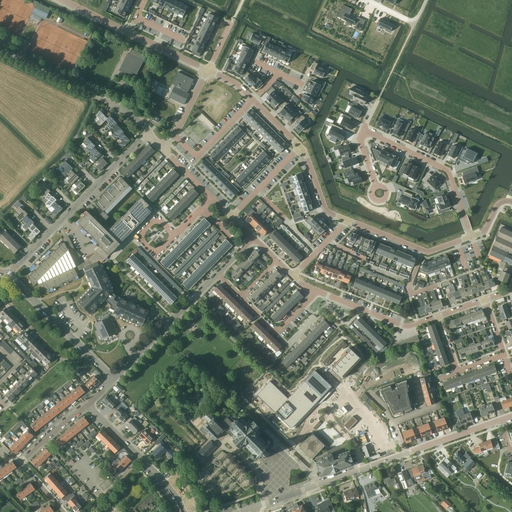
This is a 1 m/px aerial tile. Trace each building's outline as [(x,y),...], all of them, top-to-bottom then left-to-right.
[(34,0),(33,3),(37,5),(33,13),(45,19),(47,14),(50,9),(38,4),(39,2),(34,0)] [(160,0),(158,6),(162,9),(164,7),(166,0),(160,0)] [(166,0),(164,7),(168,9),(172,0),(166,0)] [(173,0),(172,0),(168,9),(173,12),(178,2),(173,0)] [(119,2),(116,7),(127,12),(129,7),(119,2)] [(178,2),(173,12),(178,14),(183,4),(178,2)] [(183,4),(178,14),(183,16),(185,12),(186,13),(187,9),(186,9),(188,7),(183,4)] [(344,10),(340,18),(342,19),(346,21),(345,24),(349,26),(351,23),(354,25),(356,25),(354,28),(360,31),(363,25),(358,22),(359,20),(357,19),(356,19),(349,15),(352,9),(343,5),(341,9),(344,10)] [(116,7),(114,12),(124,17),(127,12),(116,7)] [(210,14),(207,19),(216,23),(218,18),(210,14)] [(365,21),(357,17),(356,19),(359,20),(358,22),(363,25),(365,21)] [(381,18),(377,25),(390,32),(394,24),(381,18)] [(207,19),(205,23),(214,27),(216,23),(207,19)] [(203,22),(201,27),(212,32),(214,27),(205,23),(203,22)] [(201,27),(199,31),(210,36),(212,32),(201,27)] [(197,35),(199,36),(207,40),(210,36),(199,31),(197,35)] [(252,33),(249,40),(260,45),(261,43),(263,44),(266,37),(263,35),(261,38),(252,33)] [(199,36),(197,40),(205,45),(207,40),(199,36)] [(197,40),(195,45),(203,49),(205,45),(197,40)] [(267,43),(263,51),(268,54),(272,45),(267,43)] [(195,45),(192,50),(201,54),(203,49),(195,45)] [(272,45),(268,54),(273,56),(277,48),(272,45)] [(243,46),(240,51),(241,51),(242,51),(251,56),(253,51),(243,46)] [(277,48),(273,56),(278,58),(282,50),(277,48)] [(146,56),(131,49),(129,54),(127,53),(119,71),(125,74),(126,73),(135,77),(146,56)] [(282,50),(278,58),(282,61),(286,52),(282,50)] [(241,51),(239,56),(240,56),(249,60),(251,56),(242,51),(241,51)] [(286,52),(282,61),(288,63),(292,55),(286,52)] [(240,56),(238,61),(247,65),(249,60),(240,56)] [(236,65),(244,70),(247,65),(238,61),(236,65)] [(315,62),(311,69),(314,71),(313,73),(323,78),(327,71),(317,66),(318,64),(315,62)] [(234,64),(231,70),(242,75),(244,70),(236,65),(234,64)] [(188,92),(194,80),(178,72),(172,84),(175,85),(169,97),(184,105),(189,94),(186,92),(186,91),(188,92)] [(248,72),(244,76),(246,78),(245,79),(251,84),(256,80),(248,72)] [(256,80),(251,84),(256,89),(257,88),(259,90),(263,85),(262,83),(257,78),(256,80)] [(311,81),(308,87),(318,91),(322,82),(316,80),(314,83),(311,81)] [(306,89),(305,92),(309,93),(308,96),(314,99),(318,91),(308,87),(307,86),(306,89)] [(353,86),(349,94),(355,97),(352,103),(357,106),(358,103),(363,106),(367,97),(363,95),(364,92),(353,86)] [(269,96),(266,99),(270,103),(278,95),(279,95),(280,95),(272,87),(267,93),(269,96)] [(289,102),(293,99),(292,98),(295,95),(293,93),(287,100),(289,102)] [(304,94),(301,100),(313,106),(316,100),(314,99),(308,96),(304,94)] [(278,95),(270,103),(275,108),(278,104),(280,106),(285,102),(279,95),(278,95)] [(282,108),(279,112),(280,113),(279,113),(282,116),(283,116),(284,117),(293,108),(288,103),(287,104),(285,102),(280,106),(282,108)] [(349,102),(345,111),(351,115),(351,116),(354,117),(355,117),(358,118),(362,112),(355,108),(357,106),(349,102)] [(293,108),(284,117),(289,121),(293,117),(295,120),(302,113),(299,111),(298,112),(293,108)] [(105,120),(107,118),(102,113),(104,111),(101,109),(95,115),(99,119),(95,123),(99,126),(105,120)] [(248,122),(256,114),(251,109),(243,117),(248,122)] [(111,129),(117,123),(112,118),(114,116),(111,114),(107,118),(105,120),(109,124),(105,127),(109,131),(111,129)] [(252,126),(260,117),(256,114),(248,122),(252,126)] [(343,118),(340,124),(351,129),(354,123),(348,120),(350,117),(343,114),(342,117),(343,118)] [(298,124),(295,128),(300,133),(309,123),(304,119),(305,118),(302,115),(296,122),(298,124)] [(382,115),(377,125),(380,126),(379,127),(383,129),(383,128),(387,130),(389,125),(391,126),(394,121),(382,115)] [(256,129),(264,121),(260,117),(252,126),(256,129)] [(405,125),(402,124),(404,121),(398,119),(395,125),(397,126),(393,133),(400,137),(403,130),(406,131),(408,126),(406,124),(405,125)] [(260,133),(268,125),(264,121),(256,129),(260,133)] [(116,140),(118,138),(124,132),(118,127),(120,125),(118,123),(117,123),(111,129),(115,133),(112,136),(116,140)] [(332,127),(328,134),(331,136),(329,140),(330,139),(335,142),(335,143),(337,138),(342,141),(346,134),(340,131),(341,128),(330,123),(329,126),(332,127)] [(263,137),(272,129),(268,125),(260,133),(263,137)] [(240,138),(245,133),(238,126),(233,131),(240,138)] [(411,128),(405,140),(412,143),(416,136),(419,138),(421,133),(411,128)] [(267,141),(275,133),(272,129),(263,137),(267,141)] [(124,132),(118,138),(122,141),(118,145),(122,148),(130,141),(125,136),(127,134),(124,131),(124,132)] [(236,143),(240,138),(233,131),(228,136),(236,143)] [(421,134),(418,140),(421,141),(419,144),(429,149),(436,136),(426,131),(424,136),(421,134)] [(271,145),(279,136),(275,133),(267,141),(271,145)] [(87,154),(89,152),(95,146),(90,141),(92,139),(89,136),(83,143),(87,147),(83,150),(87,154)] [(231,148),(236,143),(228,136),(224,140),(231,148)] [(275,148),(283,140),(279,136),(271,145),(275,148)] [(226,152),(231,148),(224,140),(219,145),(226,152)] [(280,153),(288,145),(283,140),(275,148),(280,153)] [(438,142),(433,153),(441,156),(444,150),(447,151),(449,145),(446,144),(446,145),(438,142)] [(95,160),(101,155),(96,150),(98,147),(96,145),(95,146),(89,152),(93,155),(90,159),(93,162),(95,160)] [(144,149),(150,155),(154,151),(148,145),(144,149)] [(222,157),(226,152),(219,145),(214,150),(222,157)] [(340,145),(333,147),(334,150),(338,149),(340,157),(351,153),(348,145),(341,147),(340,145)] [(453,145),(448,156),(454,159),(458,151),(460,152),(463,148),(460,146),(459,148),(453,145)] [(372,148),(376,160),(377,160),(378,156),(389,161),(387,165),(392,154),(392,155),(381,150),(380,152),(372,148)] [(463,149),(458,159),(465,163),(466,160),(469,162),(472,163),(476,156),(477,154),(477,153),(472,151),(467,149),(466,150),(463,149)] [(140,154),(139,154),(145,160),(145,159),(149,155),(144,150),(140,154)] [(217,162),(222,157),(214,150),(210,155),(217,162)] [(266,163),(271,158),(264,151),(259,156),(266,163)] [(100,171),(107,164),(102,158),(104,156),(102,154),(101,155),(95,160),(99,164),(96,167),(100,171)] [(139,154),(135,158),(141,164),(145,160),(139,154)] [(392,154),(387,165),(393,167),(392,169),(396,171),(400,162),(397,160),(398,157),(392,154)] [(262,168),(266,163),(259,156),(254,161),(262,168)] [(338,160),(342,170),(356,165),(353,158),(347,160),(345,157),(338,160)] [(135,158),(131,162),(137,168),(141,164),(135,158)] [(65,177),(67,174),(72,169),(67,164),(69,162),(67,159),(60,166),(64,169),(61,173),(65,177)] [(203,171),(210,164),(206,159),(199,166),(203,171)] [(257,173),(262,168),(254,161),(250,165),(257,173)] [(130,163),(126,167),(132,173),(136,169),(137,168),(131,162),(130,163)] [(403,165),(399,174),(402,175),(403,174),(408,176),(414,165),(408,162),(406,166),(403,165)] [(208,175),(215,168),(210,164),(203,171),(208,175)] [(252,177),(257,173),(250,165),(245,170),(252,177)] [(408,176),(408,177),(414,179),(413,181),(416,183),(420,174),(417,172),(419,168),(414,165),(408,176)] [(126,167),(122,172),(127,177),(132,173),(126,167)] [(463,176),(466,184),(469,183),(469,184),(473,182),(472,181),(478,180),(475,173),(479,172),(477,167),(467,170),(468,174),(463,176)] [(71,185),(73,183),(79,178),(73,172),(75,170),(73,168),(72,169),(67,174),(70,178),(67,181),(71,185)] [(213,180),(220,173),(215,168),(208,175),(213,180)] [(169,173),(175,179),(178,175),(173,170),(169,173)] [(248,182),(252,177),(245,170),(240,175),(248,182)] [(353,170),(343,173),(345,179),(347,178),(349,183),(352,181),(353,185),(362,182),(360,176),(358,177),(357,173),(354,174),(353,170)] [(429,172),(422,180),(433,191),(441,183),(436,179),(438,178),(433,174),(432,175),(429,172)] [(217,185),(224,177),(220,173),(213,180),(217,185)] [(293,183),(303,179),(301,173),(291,177),(293,183)] [(169,174),(164,178),(170,184),(174,179),(169,174)] [(243,187),(248,182),(240,175),(236,180),(243,187)] [(79,177),(79,178),(73,183),(77,187),(73,190),(78,194),(85,186),(80,181),(82,179),(79,177)] [(222,189),(229,182),(224,177),(217,185),(222,189)] [(127,190),(130,187),(121,178),(118,181),(119,183),(115,187),(114,185),(108,191),(109,193),(105,197),(104,196),(98,202),(99,203),(97,205),(97,206),(96,207),(96,209),(97,211),(98,213),(100,214),(106,220),(114,212),(110,207),(112,205),(113,206),(118,201),(117,200),(122,195),(123,196),(128,191),(127,190)] [(164,178),(160,183),(165,188),(167,186),(170,184),(164,178)] [(295,189),(305,186),(303,179),(293,183),(295,189)] [(42,199),(44,197),(50,191),(45,187),(47,184),(44,182),(38,188),(42,192),(38,196),(42,199)] [(227,194),(234,187),(229,182),(222,189),(227,194)] [(156,187),(155,187),(161,193),(161,192),(165,188),(160,183),(156,187)] [(297,195),(307,192),(305,186),(295,189),(297,195)] [(155,187),(151,192),(157,197),(161,193),(155,187)] [(232,199),(239,191),(234,187),(227,194),(232,199)] [(192,188),(188,193),(194,198),(198,194),(192,188)] [(50,191),(44,197),(48,201),(45,204),(49,208),(51,206),(56,200),(51,195),(53,193),(51,191),(50,191)] [(401,194),(397,202),(408,206),(407,207),(408,207),(411,198),(412,195),(404,191),(403,194),(401,194)] [(151,192),(147,196),(148,198),(152,202),(157,197),(151,192)] [(300,201),(309,198),(307,192),(297,195),(300,201)] [(442,192),(434,195),(435,198),(437,198),(439,204),(448,200),(446,194),(443,195),(442,192)] [(188,193),(184,197),(189,203),(193,198),(188,193)] [(184,197),(179,202),(185,207),(189,203),(184,197)] [(82,217),(77,223),(99,245),(100,246),(87,259),(87,261),(89,260),(91,265),(97,262),(99,260),(101,263),(109,255),(120,244),(120,243),(121,242),(151,212),(150,211),(152,209),(149,205),(141,198),(107,232),(86,211),(84,214),(83,213),(82,213),(81,214),(81,215),(81,216),(81,217),(82,217)] [(302,207),(312,204),(309,198),(300,201),(302,207)] [(411,198),(408,207),(415,210),(415,209),(416,210),(418,206),(416,205),(418,200),(411,198)] [(57,199),(56,200),(51,206),(54,209),(51,213),(55,217),(63,209),(57,204),(59,202),(57,199)] [(448,200),(439,204),(441,210),(439,211),(440,213),(448,211),(447,207),(450,206),(448,200)] [(179,202),(175,206),(180,212),(185,207),(179,202)] [(245,211),(248,213),(252,209),(255,206),(253,204),(245,211)] [(259,209),(256,213),(258,215),(262,212),(267,206),(264,204),(259,209)] [(304,214),(314,210),(312,204),(302,207),(304,214)] [(22,220),(28,214),(23,209),(24,207),(22,205),(16,211),(19,215),(16,218),(20,222),(22,220)] [(175,206),(170,211),(176,216),(180,212),(175,206)] [(248,216),(245,220),(250,224),(258,215),(256,213),(254,211),(252,209),(247,215),(248,216)] [(170,211),(166,215),(172,221),(176,216),(170,211)] [(26,230),(28,228),(34,223),(29,218),(31,216),(28,213),(28,214),(22,220),(26,223),(22,227),(26,230)] [(258,215),(250,224),(254,228),(260,222),(260,223),(262,220),(263,220),(262,219),(260,217),(258,215)] [(320,219),(316,215),(312,218),(310,216),(305,221),(312,227),(320,219)] [(204,218),(200,223),(205,228),(210,224),(204,218)] [(260,222),(254,228),(258,232),(264,226),(264,227),(265,225),(267,224),(266,224),(270,220),(268,218),(264,221),(265,222),(262,225),(260,223),(260,222)] [(315,232),(324,223),(320,219),(312,227),(311,228),(315,232)] [(34,222),(34,223),(28,228),(32,232),(29,235),(33,239),(40,232),(35,226),(37,224),(34,222)] [(200,223),(196,227),(201,233),(205,228),(200,223)] [(319,236),(328,227),(324,223),(315,232),(319,236)] [(264,226),(258,232),(263,236),(267,232),(268,234),(272,229),(270,227),(268,227),(266,229),(264,227),(264,226)] [(196,227),(191,232),(197,237),(201,233),(196,227)] [(497,236),(511,243),(511,232),(501,227),(497,236)] [(1,233),(0,232),(0,238),(15,253),(21,247),(4,229),(1,233)] [(274,241),(279,236),(275,231),(269,236),(274,241)] [(191,232),(187,236),(192,241),(197,237),(191,232)] [(352,232),(348,243),(353,245),(354,243),(357,235),(352,232)] [(28,276),(33,287),(37,283),(42,287),(44,286),(47,292),(50,290),(50,289),(55,287),(56,288),(63,284),(62,283),(68,281),(68,282),(76,278),(75,277),(78,276),(76,272),(84,268),(85,271),(99,265),(97,262),(91,265),(89,260),(87,261),(82,263),(79,257),(69,236),(62,239),(64,242),(62,243),(61,241),(31,271),(31,272),(32,272),(28,276)] [(187,236),(183,240),(188,246),(192,241),(187,236)] [(278,245),(284,240),(279,236),(274,241),(278,245)] [(511,243),(497,236),(497,237),(493,246),(511,254),(511,243)] [(363,246),(362,249),(366,251),(371,240),(366,238),(363,246)] [(224,242),(222,245),(227,250),(232,245),(226,240),(225,239),(223,241),(224,242)] [(183,240),(178,245),(184,250),(188,246),(183,240)] [(283,250),(288,244),(284,240),(278,245),(283,250)] [(371,240),(366,251),(372,253),(376,242),(371,240)] [(381,255),(385,246),(379,243),(376,253),(381,255)] [(287,254),(293,249),(288,244),(283,250),(287,254)] [(178,245),(174,249),(180,254),(184,250),(178,245)] [(222,245),(218,249),(223,254),(227,250),(222,245)] [(386,257),(390,248),(385,246),(381,255),(386,257)] [(511,254),(493,246),(489,255),(511,265),(511,254)] [(391,260),(395,250),(390,248),(386,257),(391,260)] [(170,253),(170,254),(175,259),(180,254),(174,249),(170,253)] [(218,249),(213,253),(219,258),(223,254),(218,249)] [(292,258),(297,253),(293,249),(287,254),(292,258)] [(261,264),(264,267),(266,265),(263,262),(258,257),(260,255),(255,250),(250,254),(256,259),(261,264)] [(397,262),(401,252),(395,250),(391,260),(397,262)] [(402,264),(406,254),(401,252),(397,262),(402,264)] [(213,253),(209,258),(214,263),(219,258),(213,253)] [(297,253),(292,258),(296,263),(302,257),(297,253)] [(170,254),(166,258),(171,263),(175,259),(170,254)] [(252,263),(256,259),(250,254),(246,258),(252,263)] [(407,266),(411,256),(406,254),(402,264),(407,266)] [(132,255),(127,260),(131,265),(137,259),(132,255)] [(317,262),(314,270),(320,272),(323,265),(324,261),(326,256),(324,255),(322,260),(319,259),(317,262)] [(413,268),(417,258),(411,256),(407,266),(413,268)] [(444,266),(450,264),(447,256),(441,258),(444,266)] [(166,258),(161,262),(167,268),(171,263),(166,258)] [(209,258),(205,262),(210,267),(214,263),(209,258)] [(247,268),(252,263),(246,258),(242,262),(247,268)] [(440,269),(445,268),(444,266),(441,258),(436,260),(440,269)] [(137,259),(131,265),(136,269),(141,264),(137,260),(137,259)] [(435,272),(440,271),(440,269),(436,260),(431,261),(435,272)] [(205,262),(200,266),(206,272),(210,267),(205,262)] [(243,272),(247,268),(242,262),(238,267),(243,272)] [(506,273),(509,265),(502,262),(500,265),(498,271),(496,276),(500,277),(499,279),(506,282),(509,274),(506,273)] [(345,274),(342,281),(348,283),(351,276),(352,272),(354,267),(355,267),(356,264),(353,263),(352,266),(350,271),(349,272),(346,271),(345,274)] [(141,264),(136,269),(140,274),(146,268),(141,264)] [(328,267),(326,274),(331,277),(334,269),(335,266),(333,264),(331,268),(328,267)] [(92,287),(77,302),(90,314),(105,300),(110,305),(108,312),(95,318),(97,323),(94,324),(101,340),(117,333),(110,316),(109,317),(108,317),(110,315),(117,318),(119,317),(141,327),(149,311),(120,298),(116,296),(112,293),(113,291),(101,265),(99,265),(85,271),(85,272),(92,287)] [(323,265),(320,272),(326,274),(328,267),(323,265)] [(200,266),(196,271),(201,276),(206,272),(200,266)] [(239,276),(243,272),(238,267),(234,271),(239,276)] [(334,269),(331,277),(337,279),(340,271),(341,268),(338,267),(337,270),(334,269)] [(146,268),(140,274),(144,278),(150,272),(146,268)] [(340,271),(337,279),(342,281),(345,274),(346,271),(347,270),(344,269),(343,273),(340,271)] [(485,269),(483,270),(484,272),(484,273),(485,276),(486,279),(487,281),(489,288),(495,286),(493,279),(490,280),(488,275),(485,269)] [(196,271),(192,275),(197,280),(201,276),(196,271)] [(235,280),(239,276),(234,271),(230,275),(235,280)] [(272,275),(277,280),(281,276),(276,271),(272,275)] [(150,272),(144,278),(149,282),(154,277),(156,275),(154,274),(153,275),(150,272)] [(192,275),(188,279),(193,285),(197,280),(192,275)] [(273,284),(277,280),(272,275),(268,279),(273,284)] [(475,276),(473,277),(474,281),(475,282),(475,285),(478,292),(484,290),(481,283),(478,284),(477,279),(476,279),(475,276)] [(154,277),(149,282),(153,286),(158,281),(160,279),(158,278),(157,279),(154,277)] [(187,280),(183,284),(188,289),(192,285),(193,285),(188,279),(187,280)] [(269,289),(273,284),(268,279),(264,283),(269,289)] [(359,288),(362,281),(356,279),(353,286),(359,288)] [(416,286),(422,288),(425,283),(419,280),(416,286)] [(158,281),(153,286),(158,291),(163,286),(165,284),(163,283),(161,284),(159,281),(158,281)] [(365,290),(368,284),(362,281),(359,288),(365,290)] [(487,281),(481,283),(484,290),(489,288),(487,281)] [(473,286),(470,287),(472,294),(478,292),(475,285),(475,282),(472,283),(473,286)] [(265,293),(269,289),(264,283),(259,288),(265,293)] [(371,293),(374,286),(368,284),(365,290),(371,293)] [(453,284),(450,285),(455,300),(456,300),(461,298),(459,291),(456,292),(455,292),(453,284)] [(219,285),(214,290),(218,294),(223,289),(219,285)] [(450,294),(447,295),(449,302),(455,300),(450,285),(447,286),(450,294)] [(163,286),(158,291),(162,295),(167,289),(163,286)] [(377,295),(379,288),(374,286),(371,293),(377,295)] [(379,288),(377,295),(383,297),(385,291),(384,290),(385,288),(383,287),(382,289),(379,288)] [(462,290),(459,291),(461,298),(467,296),(464,289),(463,287),(461,287),(462,290)] [(466,288),(464,289),(467,296),(472,294),(470,287),(466,288)] [(261,297),(265,293),(259,288),(255,292),(261,297)] [(167,289),(162,295),(166,299),(172,294),(173,292),(172,291),(170,292),(167,289)] [(223,289),(218,294),(222,299),(227,293),(223,289)] [(294,295),(293,295),(298,300),(299,300),(303,296),(297,291),(294,295)] [(436,299),(434,294),(433,291),(431,292),(432,294),(434,302),(437,309),(443,307),(440,300),(437,301),(436,299)] [(256,301),(261,297),(255,292),(251,296),(256,301)] [(227,293),(222,299),(226,303),(232,297),(227,293)] [(172,294),(166,299),(171,304),(176,298),(172,294)] [(293,295),(289,300),(294,305),(298,300),(293,295)] [(431,311),(429,304),(426,305),(424,300),(424,299),(423,295),(419,296),(426,313),(431,311)] [(417,297),(421,307),(417,308),(420,315),(426,313),(419,296),(417,297)] [(502,302),(509,300),(507,296),(498,299),(500,305),(503,304),(502,302)] [(232,297),(226,303),(230,307),(236,302),(232,297)] [(505,304),(498,307),(500,313),(508,311),(511,310),(511,309),(511,299),(510,300),(511,305),(511,306),(510,307),(509,306),(506,304),(505,304)] [(289,300),(284,304),(290,309),(294,305),(289,300)] [(236,302),(230,307),(235,311),(240,306),(236,302)] [(429,304),(431,311),(437,309),(434,302),(429,304)] [(284,304),(280,308),(285,314),(290,309),(284,304)] [(240,306),(235,311),(239,315),(244,310),(240,306)] [(1,313),(0,313),(0,319),(2,321),(6,318),(5,318),(11,312),(6,308),(1,313)] [(280,308),(276,313),(281,318),(285,314),(280,308)] [(244,310),(239,315),(243,319),(243,320),(248,314),(244,310)] [(476,312),(479,319),(484,317),(482,310),(476,312)] [(508,311),(500,313),(502,319),(510,317),(508,311)] [(11,312),(5,318),(6,318),(10,322),(15,317),(11,312)] [(473,321),(479,319),(476,312),(470,314),(473,321)] [(276,313),(271,317),(276,322),(281,318),(276,313)] [(248,314),(243,320),(247,324),(253,318),(248,314)] [(467,323),(473,321),(470,314),(465,316),(467,323)] [(461,325),(467,323),(465,316),(459,318),(461,325)] [(10,323),(7,325),(12,329),(13,328),(14,327),(20,321),(15,317),(10,322),(10,323)] [(359,327),(364,322),(360,317),(355,323),(359,327)] [(456,327),(461,325),(459,318),(453,320),(456,327)] [(319,324),(325,329),(326,327),(329,325),(323,320),(319,324)] [(450,329),(456,327),(453,320),(447,322),(450,329)] [(20,321),(14,327),(19,331),(24,325),(20,321)] [(256,321),(251,327),(255,331),(260,326),(256,321)] [(363,331),(369,326),(364,322),(359,327),(363,331)] [(323,331),(325,329),(319,324),(315,328),(320,333),(323,331)] [(354,332),(356,329),(350,324),(348,326),(354,332)] [(429,332),(436,330),(434,324),(427,327),(429,332)] [(260,326),(255,331),(259,335),(264,330),(260,326)] [(368,336),(373,330),(369,326),(363,331),(368,336)] [(316,338),(320,333),(315,328),(311,332),(316,338)] [(264,330),(259,335),(263,340),(269,334),(264,330)] [(372,340),(377,335),(373,330),(368,336),(372,340)] [(431,338),(438,336),(436,330),(429,332),(431,338)] [(22,332),(17,338),(23,344),(25,342),(31,336),(28,334),(29,333),(29,332),(28,331),(27,331),(26,332),(26,331),(24,334),(22,332)] [(312,342),(316,338),(311,332),(307,337),(312,342)] [(269,334),(263,340),(268,344),(273,338),(269,334)] [(25,342),(23,344),(27,348),(29,346),(35,340),(33,338),(33,337),(32,335),(31,336),(25,342)] [(377,344),(382,339),(377,335),(372,340),(377,344)] [(433,344),(440,341),(438,336),(431,338),(433,344)] [(308,346),(312,342),(307,337),(302,341),(308,346)] [(273,338),(268,344),(272,348),(277,343),(273,338)] [(488,339),(486,340),(489,347),(494,345),(492,338),(488,339)] [(382,339),(377,344),(381,348),(379,350),(382,353),(387,347),(385,345),(386,343),(382,339)] [(35,340),(29,346),(31,349),(29,351),(31,353),(34,351),(39,345),(35,340)] [(486,340),(481,342),(483,349),(489,347),(486,340)] [(304,350),(308,346),(302,341),(298,345),(304,350)] [(324,364),(345,343),(343,341),(322,362),(324,364)] [(435,349),(442,347),(440,341),(433,344),(435,349)] [(474,342),(468,344),(469,346),(471,353),(477,351),(475,344),(474,342)] [(481,342),(475,344),(477,351),(483,349),(481,342)] [(277,343),(272,348),(276,352),(282,347),(277,343)] [(31,353),(31,354),(35,358),(36,357),(38,355),(44,349),(39,345),(34,351),(31,353)] [(300,354),(304,350),(298,345),(294,349),(300,354)] [(461,349),(457,350),(460,357),(466,355),(463,348),(463,346),(460,347),(461,349)] [(463,348),(466,355),(471,353),(469,346),(463,348)] [(432,351),(425,353),(426,356),(429,354),(433,353),(436,352),(437,355),(444,353),(442,347),(435,349),(432,351)] [(349,348),(329,368),(339,378),(359,359),(349,348)] [(38,355),(36,357),(41,362),(43,360),(42,360),(48,354),(44,349),(38,355)] [(295,359),(300,354),(294,349),(290,354),(295,359)] [(439,361),(446,358),(444,353),(437,355),(439,361)] [(48,354),(42,360),(43,360),(47,364),(53,358),(48,354)] [(291,363),(295,359),(290,354),(286,358),(291,363)] [(243,357),(239,361),(254,376),(258,372),(243,357)] [(294,365),(291,363),(286,358),(282,362),(287,367),(290,365),(292,367),(294,365)] [(446,358),(439,361),(441,367),(448,364),(446,358)] [(488,367),(491,374),(497,372),(494,365),(488,367)] [(482,369),(485,376),(491,374),(488,367),(482,369)] [(27,373),(33,379),(37,374),(31,368),(27,373)] [(482,385),(484,384),(483,380),(482,377),(485,376),(482,369),(477,371),(479,378),(480,381),(482,385)] [(270,380),(256,394),(291,428),(331,386),(314,370),(288,397),(270,380)] [(22,377),(28,383),(33,379),(27,373),(22,377)] [(424,378),(420,379),(421,384),(429,382),(427,377),(431,376),(430,373),(424,374),(424,378)] [(468,382),(474,380),(471,373),(466,375),(468,382)] [(462,384),(468,382),(466,375),(460,377),(462,384)] [(90,380),(96,386),(100,381),(94,376),(92,378),(91,377),(89,379),(90,380)] [(24,388),(28,383),(22,377),(18,382),(24,388)] [(458,389),(457,386),(454,379),(448,381),(451,388),(454,387),(457,394),(459,393),(458,389)] [(96,386),(90,380),(89,381),(88,380),(86,381),(88,382),(85,385),(91,391),(96,386)] [(390,386),(379,390),(381,394),(382,393),(385,399),(384,399),(386,404),(388,403),(390,405),(388,406),(393,416),(400,414),(400,413),(402,412),(403,414),(403,413),(405,412),(408,410),(407,407),(411,406),(409,398),(408,399),(407,396),(410,395),(406,380),(395,384),(397,389),(392,390),(390,386)] [(14,386),(20,392),(24,388),(18,382),(14,386)] [(80,385),(75,389),(80,396),(85,392),(80,385)] [(15,397),(20,392),(14,386),(9,391),(15,397)] [(73,391),(70,393),(75,400),(80,396),(75,389),(73,391)] [(11,401),(15,397),(9,391),(5,395),(11,401)] [(66,397),(65,397),(70,404),(71,403),(75,400),(70,393),(66,397)] [(106,406),(116,396),(114,394),(110,398),(107,396),(102,401),(106,406)] [(116,396),(106,406),(110,410),(116,404),(114,402),(118,398),(116,396)] [(498,396),(496,397),(498,402),(500,401),(503,409),(509,407),(505,396),(499,399),(498,396)] [(61,401),(60,401),(65,407),(66,407),(70,404),(65,397),(61,401)] [(60,401),(55,405),(60,411),(65,407),(60,401)] [(492,403),(485,406),(486,408),(488,414),(491,413),(495,412),(493,406),(492,403)] [(117,411),(114,413),(118,418),(124,412),(125,410),(126,410),(120,404),(115,409),(117,411)] [(55,405),(50,409),(55,415),(60,411),(55,405)] [(485,405),(478,408),(479,411),(480,411),(482,417),(485,415),(488,414),(486,408),(485,406),(485,405)] [(50,409),(45,413),(50,419),(55,415),(50,409)] [(457,415),(455,415),(456,418),(458,417),(457,418),(458,420),(459,420),(460,424),(467,422),(464,415),(462,409),(456,411),(457,415)] [(124,412),(118,418),(122,422),(125,420),(126,421),(131,417),(133,415),(134,414),(132,412),(130,414),(128,416),(124,412)] [(208,422),(199,430),(205,436),(207,433),(209,435),(214,440),(219,436),(218,436),(224,430),(232,437),(231,437),(232,438),(232,437),(234,440),(233,441),(232,441),(233,442),(232,442),(233,442),(239,448),(238,448),(239,448),(240,448),(239,448),(241,446),(243,449),(243,450),(243,449),(244,450),(244,449),(246,447),(249,450),(248,450),(249,451),(249,450),(252,454),(251,454),(251,455),(251,456),(250,456),(251,457),(251,458),(250,458),(251,458),(252,459),(252,460),(252,459),(254,459),(254,460),(254,459),(255,459),(256,459),(256,458),(258,459),(261,456),(262,455),(263,457),(264,457),(263,458),(264,458),(265,458),(266,458),(269,455),(270,454),(269,454),(269,453),(268,453),(267,452),(266,451),(267,450),(270,447),(270,448),(271,447),(269,445),(270,445),(270,444),(271,443),(270,441),(271,441),(270,441),(269,440),(269,439),(269,440),(268,440),(267,439),(267,440),(266,440),(265,440),(265,441),(262,438),(262,437),(261,438),(258,435),(260,433),(261,433),(260,433),(261,432),(260,432),(258,430),(259,428),(260,429),(260,428),(260,427),(259,427),(254,422),(254,421),(253,421),(251,420),(250,420),(249,420),(248,420),(248,421),(246,423),(243,420),(244,419),(243,419),(242,418),(241,418),(240,418),(240,419),(239,419),(239,420),(239,421),(238,421),(238,420),(237,420),(237,421),(234,421),(234,420),(233,421),(230,417),(229,415),(220,425),(213,418),(208,412),(207,412),(203,416),(208,422)] [(45,413),(40,417),(45,423),(50,419),(45,413)] [(470,413),(464,415),(467,422),(470,421),(473,420),(472,417),(470,413)] [(312,427),(318,419),(313,416),(308,423),(312,427)] [(352,416),(344,425),(349,429),(357,420),(352,416)] [(36,421),(35,421),(41,427),(45,423),(40,417),(36,421)] [(79,421),(84,427),(89,423),(84,417),(79,421)] [(128,423),(126,425),(130,429),(140,420),(140,419),(138,421),(134,417),(132,419),(131,417),(126,421),(128,423)] [(444,418),(439,420),(443,430),(446,429),(447,428),(444,418)] [(16,425),(18,428),(24,423),(22,420),(21,420),(16,425)] [(140,420),(130,429),(135,434),(140,428),(138,426),(142,422),(140,420)] [(434,421),(431,422),(433,429),(436,428),(437,431),(439,431),(443,430),(439,420),(434,421)] [(35,421),(30,425),(35,431),(41,427),(35,421)] [(79,431),(84,427),(79,421),(74,425),(79,431)] [(313,428),(315,430),(321,423),(319,421),(313,428)] [(428,424),(423,425),(427,436),(430,435),(430,434),(431,434),(430,430),(433,429),(431,422),(428,424)] [(74,435),(79,431),(74,425),(69,429),(74,435)] [(418,427),(415,428),(417,434),(420,433),(421,437),(423,437),(427,436),(423,425),(418,427)] [(139,436),(139,438),(140,439),(141,439),(142,438),(144,440),(156,427),(154,426),(152,428),(150,430),(149,430),(147,432),(145,430),(139,435),(139,436)] [(156,427),(144,440),(145,441),(145,442),(145,443),(146,445),(147,445),(148,444),(151,441),(152,443),(155,440),(152,436),(154,434),(153,434),(156,431),(156,432),(158,430),(156,427)] [(412,429),(407,431),(411,441),(414,440),(415,439),(414,436),(417,434),(415,428),(412,429)] [(69,439),(74,435),(69,429),(65,433),(69,439)] [(100,432),(97,435),(98,436),(102,439),(107,434),(103,429),(100,432)] [(28,430),(23,434),(29,440),(33,436),(34,436),(28,430)] [(407,431),(402,433),(406,443),(407,442),(408,443),(411,441),(407,431)] [(64,443),(69,439),(65,433),(60,437),(64,443)] [(22,436),(19,439),(24,445),(29,440),(23,434),(22,436)] [(107,434),(102,439),(106,444),(112,438),(109,436),(107,434)] [(312,460),(317,458),(317,453),(324,446),(312,434),(299,447),(312,459),(312,460)] [(59,447),(64,443),(60,437),(55,441),(59,447)] [(112,438),(106,444),(111,448),(116,443),(112,438)] [(14,440),(13,442),(14,443),(20,449),(24,445),(19,439),(16,442),(14,440)] [(197,449),(199,450),(208,441),(206,439),(197,449)] [(490,440),(484,442),(487,450),(493,448),(496,446),(495,442),(491,443),(490,440)] [(172,452),(162,441),(159,444),(161,445),(152,453),(158,458),(165,451),(171,458),(175,454),(173,451),(172,452)] [(205,458),(216,447),(210,441),(199,452),(205,458)] [(479,447),(472,450),(475,454),(487,450),(484,442),(478,444),(479,447)] [(14,443),(10,448),(15,454),(20,449),(14,443)] [(116,443),(111,448),(115,453),(121,447),(116,443)] [(47,458),(46,458),(48,460),(50,458),(48,457),(51,454),(46,448),(41,452),(47,458)] [(115,456),(125,467),(127,465),(128,466),(131,462),(130,462),(132,460),(130,459),(133,457),(123,448),(115,456)] [(327,459),(315,463),(318,471),(317,473),(318,476),(320,477),(331,474),(340,471),(340,470),(354,465),(349,451),(332,457),(331,453),(328,454),(326,455),(327,459)] [(463,456),(458,451),(453,457),(461,465),(466,460),(467,461),(470,457),(466,453),(463,456)] [(42,462),(46,458),(47,458),(41,452),(36,457),(42,462)] [(118,473),(125,467),(115,456),(111,461),(115,465),(108,473),(113,478),(118,473)] [(37,467),(42,462),(36,457),(32,461),(37,467)] [(463,465),(468,471),(475,464),(470,458),(463,465)] [(455,468),(453,466),(446,459),(437,468),(447,477),(453,471),(455,468)] [(12,461),(7,464),(12,471),(17,467),(12,461)] [(3,467),(3,468),(7,474),(12,471),(7,464),(3,467)] [(423,465),(417,467),(422,481),(425,480),(425,479),(431,477),(429,471),(431,470),(430,469),(428,470),(428,469),(425,470),(423,465)] [(411,469),(408,470),(411,478),(414,477),(416,481),(419,480),(419,482),(422,481),(417,467),(411,469)] [(405,471),(398,473),(401,482),(403,488),(412,484),(409,475),(407,476),(405,471)] [(49,484),(55,478),(51,473),(45,479),(49,484)] [(390,480),(390,477),(383,480),(385,484),(387,483),(388,487),(389,486),(389,488),(393,486),(392,485),(396,484),(399,491),(402,490),(399,481),(396,482),(394,478),(390,480)] [(55,478),(49,484),(53,488),(59,483),(55,478)] [(375,482),(364,486),(366,493),(368,498),(373,497),(371,491),(380,488),(379,484),(381,483),(380,481),(375,483),(375,482)] [(26,486),(30,493),(35,489),(31,483),(26,486)] [(57,493),(63,488),(59,483),(53,488),(57,493)] [(26,496),(30,493),(26,486),(21,490),(26,496)] [(63,488),(57,493),(62,498),(68,493),(63,488)] [(347,500),(358,496),(355,488),(344,492),(347,500)] [(21,500),(26,496),(21,490),(16,493),(21,500)] [(74,497),(68,502),(72,507),(80,500),(78,498),(76,499),(74,497)] [(319,509),(315,511),(330,511),(330,510),(333,508),(329,499),(317,505),(319,509)] [(446,508),(451,504),(446,499),(441,503),(446,508)] [(80,500),(72,507),(76,511),(82,506),(84,505),(80,500)]
